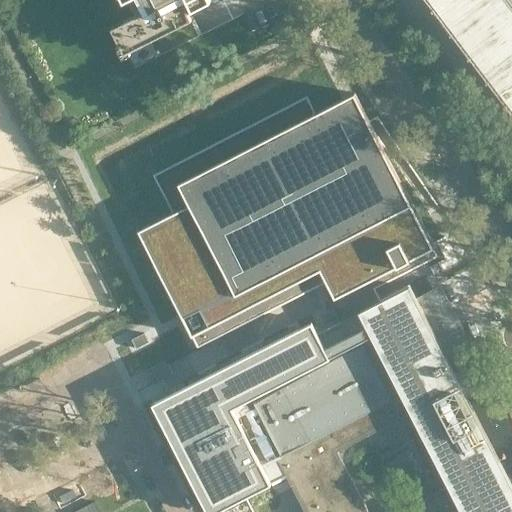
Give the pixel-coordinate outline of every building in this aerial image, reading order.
[(112,26),(112,27),(121,44),(125,41),(130,50),(193,18),(189,11),(209,0),(124,0),(131,0),(138,13),(112,26)] [(470,0),(439,0),(458,24),(477,10),(470,0)] [(511,7),(506,0),(485,0),(489,4),(457,27),(511,100),(511,7)] [(172,213),(138,230),(167,286),(198,347),(321,284),(340,322),(364,310),(363,309),(381,300),(374,287),(426,261),(427,260),(437,255),(431,245),(431,244),(432,244),(431,243),(379,142),(376,135),(369,122),(369,121),(354,93),(352,94),(341,99),(315,112),(306,95),(153,175),(172,213)] [(411,285),(381,300),(363,309),(364,310),(340,322),(317,333),(311,320),(152,403),(207,511),(210,511),(286,473),(305,511),(511,511),(511,483),(468,398),(445,352),(461,345),(435,294),(419,302),(411,285)] [(144,333),(131,339),(136,348),(148,342),(144,333)] [(164,360),(147,370),(153,383),(171,374),(166,363),(164,360)] [(76,511),(101,511),(96,502),(76,511)]
